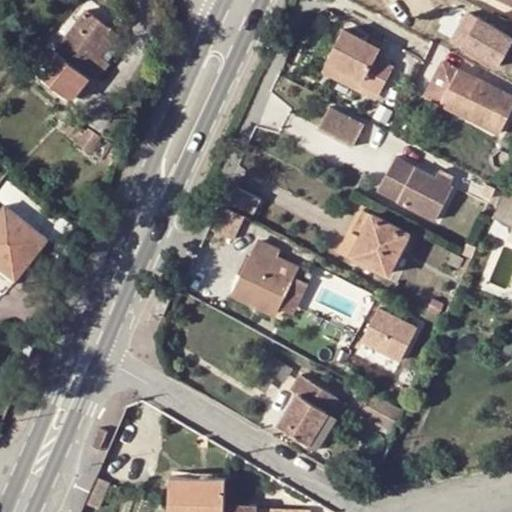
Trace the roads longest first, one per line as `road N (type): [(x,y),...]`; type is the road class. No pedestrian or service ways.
road 1 (secondary): [(222,9),(77,332)]
road 2 (secondary): [(103,346),(247,26)]
road 3 (residential): [(380,511),(103,346)]
road 4 (secondary): [(77,332),(1,511)]
road 5 (secondary): [(28,511),(103,346)]
